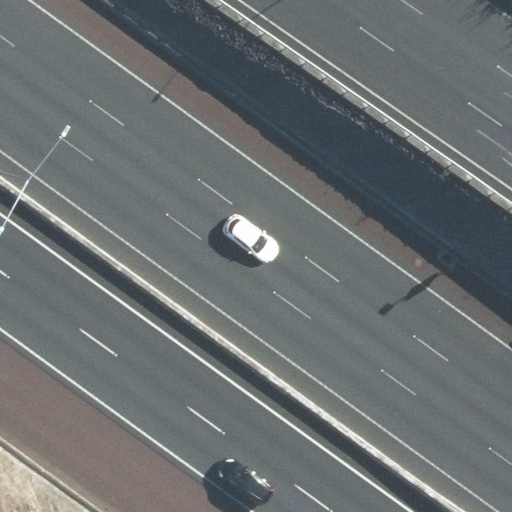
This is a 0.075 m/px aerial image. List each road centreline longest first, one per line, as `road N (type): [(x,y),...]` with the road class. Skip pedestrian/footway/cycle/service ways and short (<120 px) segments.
road 1 (motorway): [(0,56),(511,419)]
road 2 (motorway): [(361,511),(0,250)]
road 3 (motorway): [(381,0),(511,90)]
